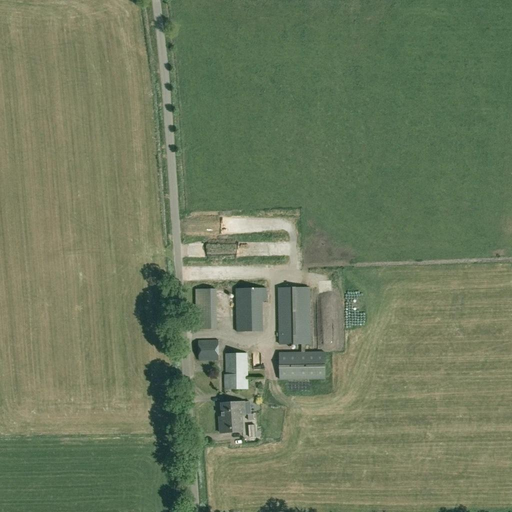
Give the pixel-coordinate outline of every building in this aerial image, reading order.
[(270,219),(249,220),(250,233),(271,232),(270,219)] [(191,246),(191,259),(229,258),(229,246),(191,246)] [(243,280),(243,277),(256,277),(255,267),(230,268),(231,280),(243,280)] [(323,282),(325,320),(335,319),(333,282),(323,282)] [(236,288),(236,300),(266,299),(266,288),(236,288)] [(304,352),(304,343),(310,343),(309,288),(278,288),(279,344),(301,343),(301,352),(279,352),(279,379),(325,379),(324,352),(304,352)] [(198,360),(218,360),(218,340),(198,340),(198,360)] [(224,389),(247,389),(247,353),(225,353),(225,374),(224,374),(224,389)] [(220,433),(243,432),(241,402),(222,403),(223,422),(220,423),(220,433)] [(249,426),(250,438),(257,438),(256,425),(249,426)]
